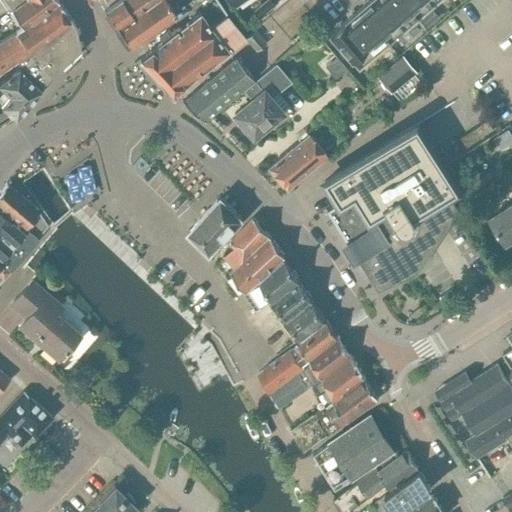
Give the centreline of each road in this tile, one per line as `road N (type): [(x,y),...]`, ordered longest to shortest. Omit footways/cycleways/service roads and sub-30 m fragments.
road 1 (residential): [(334,511),(243,368),(232,319),(214,287),(116,175),(104,112)]
road 2 (tertiary): [(392,356),(365,335),(294,233),(190,137),(155,118),(104,112)]
road 3 (residential): [(392,356),(393,395),(461,511)]
road 4 (tertiary): [(392,356),(424,352),(511,299)]
road 5 (residential): [(99,439),(0,349)]
